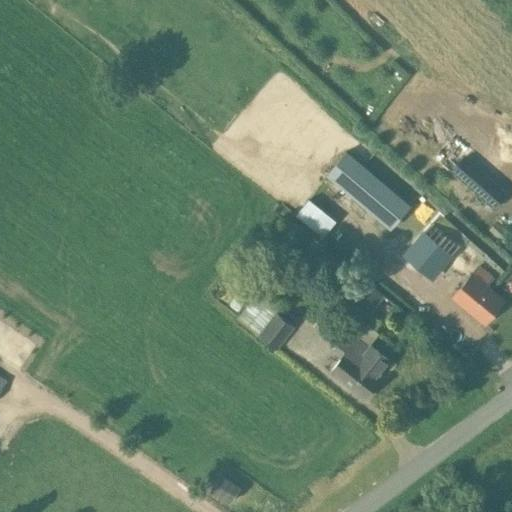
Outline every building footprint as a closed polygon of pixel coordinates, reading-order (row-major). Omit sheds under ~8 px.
[(436,148),(453,165),(476,141),(459,125),(436,148)] [(411,205),(347,150),(326,174),(390,229),(411,205)] [(487,192),(495,200),(507,187),(499,179),(487,192)] [(312,196),(297,214),(325,237),(340,218),(312,196)] [(422,233),(404,254),(433,278),(451,257),(422,233)] [(491,279),(478,267),(452,297),(484,324),(504,301),(486,285),(491,279)] [(384,294),(367,280),(353,297),(370,311),(384,294)] [(258,335),(278,350),(295,326),(276,312),(275,314),(253,296),(238,318),(259,334),(258,335)] [(391,362),(349,329),(325,360),(334,367),(330,373),(365,400),(381,379),(379,377),(391,362)] [(241,488),(222,474),(212,489),(231,502),(241,488)]
